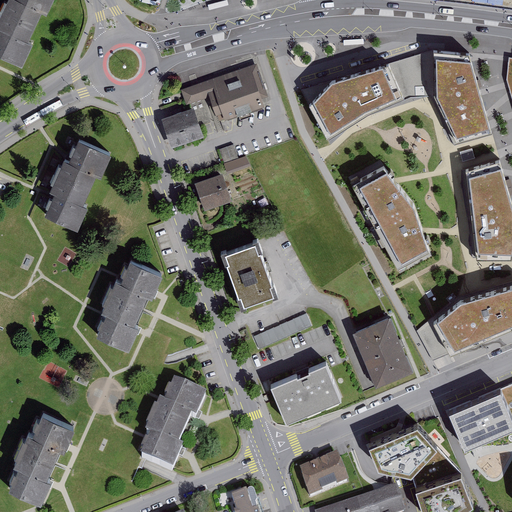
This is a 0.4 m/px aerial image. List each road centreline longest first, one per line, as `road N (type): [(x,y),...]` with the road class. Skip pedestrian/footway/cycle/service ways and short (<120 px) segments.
road 1 (residential): [(267,456),(149,138)]
road 2 (residential): [(267,456),(511,351)]
road 3 (tertiary): [(314,3),(142,44)]
road 4 (tertiary): [(511,19),(336,2)]
road 5 (tertiary): [(337,20),(511,32)]
road 6 (tertiary): [(151,70),(312,21)]
road 7 (residential): [(128,511),(267,456)]
